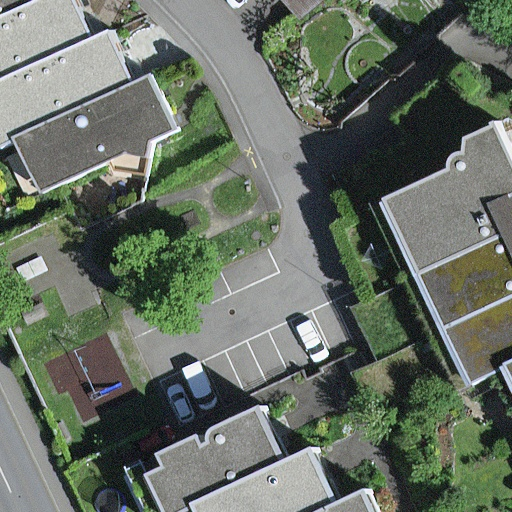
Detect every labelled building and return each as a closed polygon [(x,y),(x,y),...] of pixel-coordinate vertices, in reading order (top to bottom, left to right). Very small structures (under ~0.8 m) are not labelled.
[(73,0),(49,0),(0,24),(0,86),(93,42),(73,0)] [(0,0),(0,24),(49,0),(0,0)] [(280,0),(303,25),(330,0),(280,0)] [(105,36),(93,42),(0,86),(0,148),(15,141),(129,86),(105,36)] [(145,78),(129,86),(15,141),(45,201),(174,138),(145,78)] [(369,203),(405,280),(511,229),(511,172),(498,143),(369,203)] [(511,229),(405,280),(428,331),(511,291),(511,229)] [(511,291),(428,331),(460,396),(511,373),(511,291)] [(196,511),(206,507),(297,464),(269,407),(138,469),(158,511),(196,511)] [(331,511),(349,504),(324,451),(297,464),(206,507),(207,511),(331,511)] [(384,511),(374,491),(349,504),(331,511),(384,511)]
